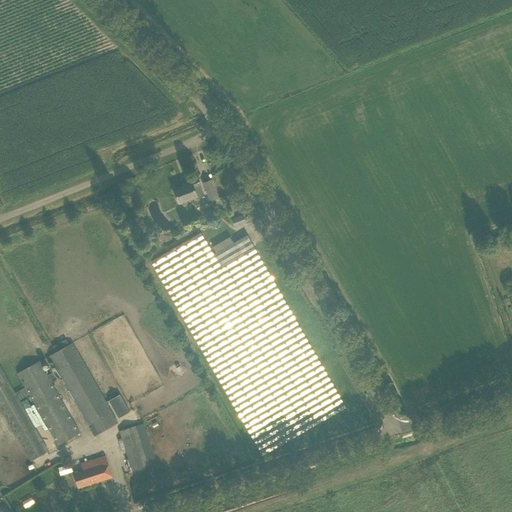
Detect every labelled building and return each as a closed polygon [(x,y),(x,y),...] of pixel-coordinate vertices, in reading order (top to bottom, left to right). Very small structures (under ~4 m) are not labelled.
[(174,191),(179,204),(197,197),(198,199),(204,196),(198,179),(187,183),(188,185),(174,191)] [(210,198),(211,202),(218,200),(211,180),(204,183),(210,198)] [(133,211),(126,214),(129,219),(136,216),(133,211)] [(234,220),(236,226),(246,223),(243,216),(234,220)] [(151,262),(263,456),(346,408),(318,359),(322,356),(317,346),(312,348),(247,235),(234,243),(230,237),(213,247),(216,253),(213,255),(201,233),(151,262)] [(0,406),(31,460),(48,451),(19,400),(29,395),(58,445),(79,433),(51,382),(61,376),(86,420),(85,421),(86,423),(88,422),(90,427),(94,424),(99,433),(117,423),(72,343),(69,345),(66,339),(53,346),(56,352),(49,356),(57,370),(47,376),(39,361),(17,373),(26,388),(16,394),(0,366),(0,406)] [(109,401),(119,418),(130,412),(120,394),(109,401)] [(126,450),(133,471),(156,464),(143,423),(120,431),(122,438),(118,440),(121,451),(126,450)] [(73,474),(78,488),(112,478),(105,456),(81,464),(83,471),(73,474)] [(70,464),(58,468),(61,476),(73,472),(70,464)]
